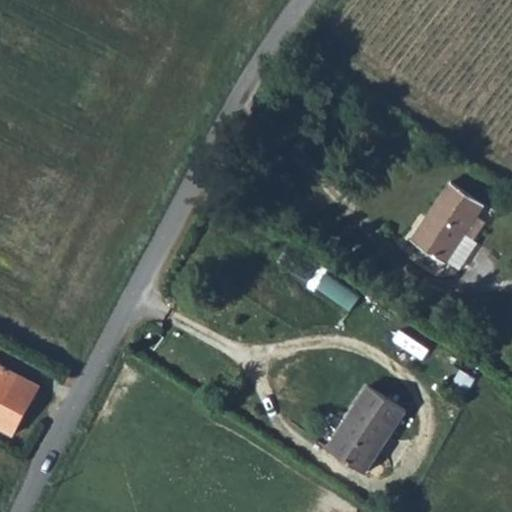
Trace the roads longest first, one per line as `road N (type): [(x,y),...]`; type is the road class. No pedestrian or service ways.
road 1 (unclassified): [(21,511),(182,197),(299,0)]
road 2 (unknown): [(216,139),(385,309),(428,312),(473,254)]
